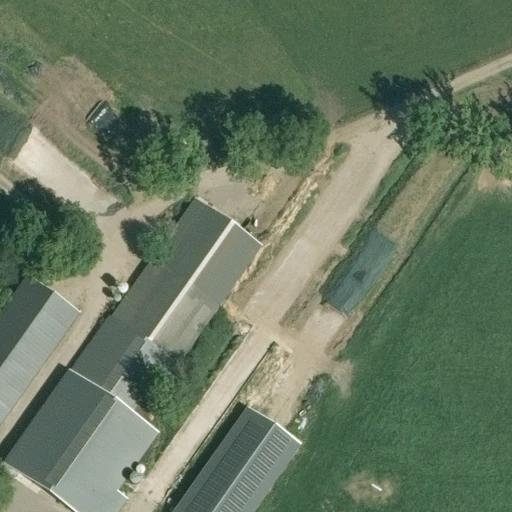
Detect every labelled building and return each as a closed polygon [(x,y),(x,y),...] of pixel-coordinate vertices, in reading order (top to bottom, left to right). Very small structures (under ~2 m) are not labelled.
[(177,365),(218,306),(262,247),(195,198),(153,260),(111,319),(100,334),(50,405),(5,469),(47,498),(66,511),(100,511),(154,434),(137,422),(177,365)] [(0,425),(77,317),(25,280),(0,316),(0,425)] [(174,435),(180,428),(164,413),(157,420),(174,435)] [(255,469),(247,463),(237,478),(245,483),(255,469)] [(224,511),(202,497),(191,511),(224,511)]
